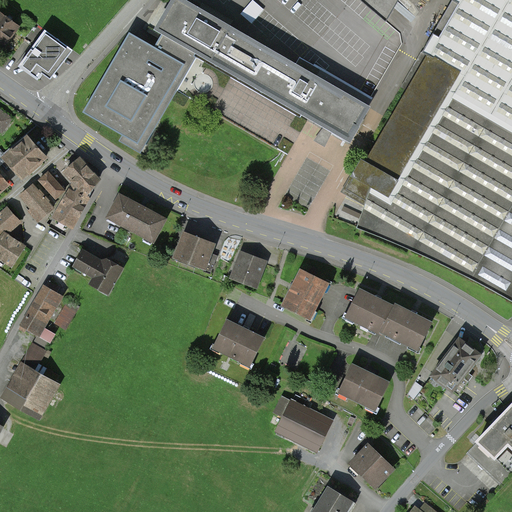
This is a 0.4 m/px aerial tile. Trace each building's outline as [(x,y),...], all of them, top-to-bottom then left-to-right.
[(177,91),(198,55),(201,57),(220,24),(222,22),(198,9),(182,0),(181,0),(170,19),(177,23),(174,29),(171,33),(164,29),(155,46),(129,31),(82,112),(122,136),(119,141),(140,154),(177,91)] [(368,197),(357,228),(451,270),(511,302),(511,0),(451,0),(451,1),(457,4),(438,38),(432,34),(420,53),(428,57),(364,164),(361,162),(353,176),(371,186),(368,197)] [(202,3),(198,9),(222,22),(220,24),(228,29),(230,26),(233,21),(202,3)] [(21,27),(0,12),(0,52),(2,54),(21,27)] [(224,27),(220,24),(201,57),(323,128),(327,130),(332,133),(350,143),(356,133),(371,107),(369,106),(296,64),(230,26),(228,29),(224,27)] [(72,51),(45,31),(19,66),(38,81),(44,73),(51,79),(72,51)] [(298,61),(296,64),(369,106),(373,98),(371,97),(320,68),(314,65),(314,66),(299,57),(298,61)] [(323,128),(313,141),(325,147),(332,133),(327,130),(323,128)] [(32,138),(5,160),(20,179),(47,158),(32,138)] [(80,157),(61,172),(71,183),(51,217),(73,230),(91,198),(88,196),(101,180),(80,157)] [(48,171),(38,180),(55,200),(66,190),(48,171)] [(0,173),(0,196),(11,187),(0,173)] [(33,183),(18,196),(30,209),(28,211),(38,223),(55,208),(33,183)] [(169,220),(120,192),(107,216),(156,243),(169,220)] [(0,216),(0,238),(9,232),(10,233),(20,224),(8,210),(0,216)] [(200,240),(184,234),(180,244),(175,258),(204,268),(203,272),(210,274),(215,261),(209,258),(214,245),(200,240)] [(28,249),(7,235),(0,245),(0,260),(14,270),(28,249)] [(125,270),(108,262),(82,249),(72,269),(97,282),(94,289),(111,298),(125,270)] [(263,263),(242,255),(237,267),(234,276),(255,285),(263,263)] [(327,283),(301,271),(292,289),(284,305),(310,318),(327,283)] [(65,299),(50,290),(25,333),(41,342),(65,299)] [(360,291),(347,316),(382,334),(383,332),(395,308),(380,300),(360,291)] [(395,308),(383,332),(417,349),(430,323),(412,314),(395,306),(395,308)] [(228,321),(215,347),(250,364),(262,339),(245,330),(228,321)] [(446,358),(432,376),(459,395),(471,378),(472,376),(467,372),(479,355),(456,338),(449,347),(452,350),(446,358)] [(23,363),(3,398),(40,419),(60,384),(23,363)] [(353,366),(340,392),(375,409),(388,383),(370,374),(353,366)] [(292,402),(279,427),(319,447),(331,421),(292,402)] [(492,427),(478,442),(495,457),(508,444),(511,447),(511,406),(504,415),(503,414),(497,420),(491,426),(492,427)] [(495,457),(478,442),(467,453),(501,485),(511,473),(495,457)] [(368,447),(352,463),(364,475),(376,486),(392,470),(368,447)] [(346,511),(352,503),(331,490),(323,502),(322,501),(320,500),(316,506),(317,507),(313,511),(346,511)]
